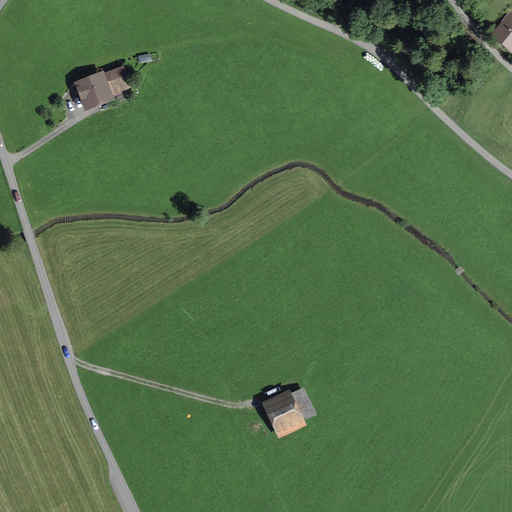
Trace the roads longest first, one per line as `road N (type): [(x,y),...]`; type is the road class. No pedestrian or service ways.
road 1 (unclassified): [(0,145),(80,392),(134,511)]
road 2 (unclassified): [(511,175),(368,49),(267,0)]
road 3 (track): [(238,405),(69,359)]
